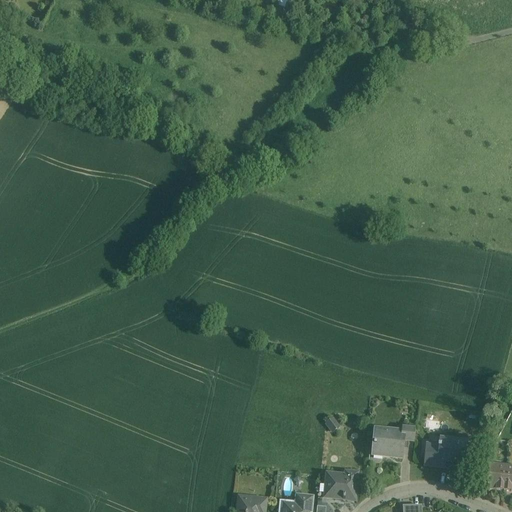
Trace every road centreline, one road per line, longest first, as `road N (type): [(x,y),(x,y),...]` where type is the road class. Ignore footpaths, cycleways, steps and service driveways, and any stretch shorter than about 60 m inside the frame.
road 1 (track): [(0,329),(148,266),(222,186),(317,130),(375,62),(475,37)]
road 2 (residential): [(499,511),(446,488),(394,491),(364,511)]
